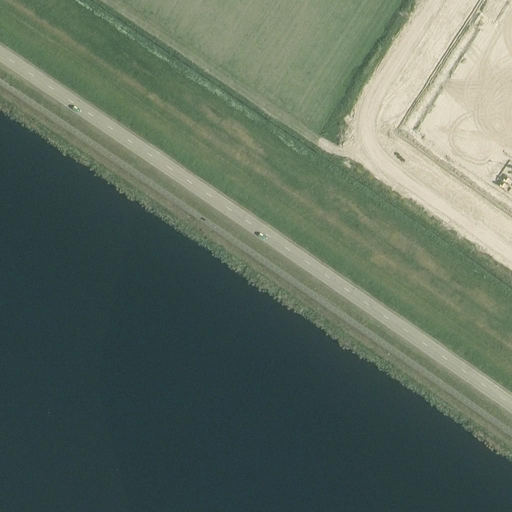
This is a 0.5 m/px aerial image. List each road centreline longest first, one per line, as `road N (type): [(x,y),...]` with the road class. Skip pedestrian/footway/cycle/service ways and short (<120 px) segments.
road 1 (tertiary): [(511,404),(0,53)]
road 2 (unclassified): [(435,0),(387,74),(365,141),(376,159),(511,254)]
